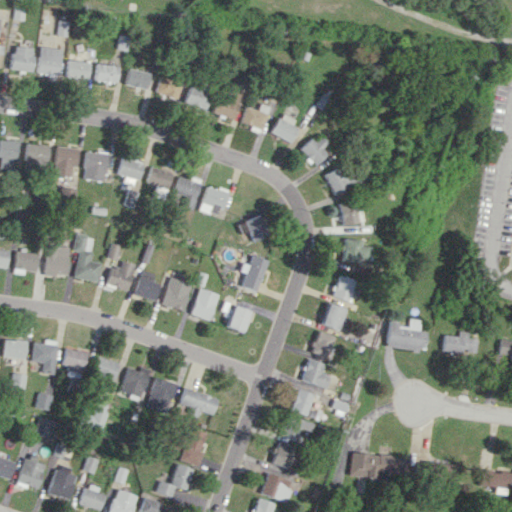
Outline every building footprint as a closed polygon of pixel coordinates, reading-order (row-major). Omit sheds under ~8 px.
[(66,35),(66,20),(56,20),(55,35),(66,35)] [(31,47),(10,46),(9,69),(30,70),(31,47)] [(35,73),(57,74),(58,48),(36,47),(35,73)] [(87,62),(64,59),(62,76),(84,79),(87,62)] [(115,65),(93,63),(92,80),(114,82),(115,65)] [(143,88),(147,72),(125,68),(122,84),(143,88)] [(173,99),(179,81),(158,74),(152,91),(173,99)] [(202,109),(208,92),(188,85),(182,101),(202,109)] [(215,94),(209,112),(230,118),(239,91),(225,86),(221,96),(215,94)] [(263,112),(242,106),(237,123),(259,128),(263,112)] [(286,142),(295,124),(276,114),(266,132),(286,142)] [(323,142),(315,133),(297,150),(310,165),(323,153),(318,148),(323,142)] [(0,168),(6,169),(5,181),(14,182),(16,168),(8,167),(9,158),(14,158),(16,141),(0,138),(0,168)] [(44,167),(46,145),(23,143),(21,165),(44,167)] [(74,147),(53,145),(50,175),(71,177),(74,147)] [(104,151),(82,150),(81,179),(103,180),(104,151)] [(140,163),(119,156),(114,172),(135,179),(140,163)] [(164,189),(169,172),(148,165),(142,182),(164,189)] [(320,174),(329,193),(348,184),(340,165),(320,174)] [(171,193),(192,200),(198,178),(187,175),(186,179),(176,176),(171,193)] [(224,191),(204,183),(195,209),(215,216),(224,191)] [(131,207),(135,191),(125,189),(121,205),(131,207)] [(337,225),(353,222),(350,199),(334,202),(337,225)] [(233,223),(237,234),(245,231),(249,240),(264,235),(256,215),(233,223)] [(98,262),(87,260),(91,236),(75,234),(68,276),(96,281),(98,262)] [(365,261),(366,245),(356,245),(356,239),(339,238),(338,260),(365,261)] [(115,258),(117,244),(107,243),(105,257),(115,258)] [(65,275),(66,246),(43,245),(42,274),(65,275)] [(34,270),(35,252),(13,250),(12,268),(34,270)] [(242,272),(237,285),(253,290),(263,259),(248,254),(244,264),(238,262),(235,270),(242,272)] [(131,262),(119,260),(117,267),(107,265),(104,284),(126,288),(131,262)] [(150,281),(152,274),(138,269),(130,294),(152,300),(157,283),(150,281)] [(350,279),(333,274),(327,296),(344,301),(350,279)] [(158,303),(179,310),(188,283),(167,276),(158,303)] [(214,293),(196,287),(188,313),(206,319),(214,293)] [(316,324),(334,329),(339,307),(322,303),(316,324)] [(244,308),(227,305),(223,327),(240,331),(244,308)] [(380,345),(419,350),(421,331),(414,330),(415,319),(403,318),(402,326),(392,325),(393,321),(383,320),(380,345)] [(329,335),(313,330),(307,351),(323,356),(329,335)] [(438,350),(473,353),(475,338),(466,337),(466,331),(455,330),(454,335),(439,334),(438,350)] [(0,351),(0,355),(22,358),(24,341),(2,338),(0,351)] [(40,362),(39,372),(52,373),(55,340),(42,339),(41,342),(30,341),(28,361),(40,362)] [(511,341),(497,340),(495,358),(511,359),(511,341)] [(60,364),(66,366),(64,375),(79,378),(84,351),(63,347),(60,364)] [(116,362),(96,355),(88,381),(108,388),(116,362)] [(318,371),(321,364),(304,358),(297,378),(321,387),(326,373),(318,371)] [(117,391),(138,397),(147,368),(137,365),(136,370),(124,366),(117,391)] [(172,382),(150,377),(143,405),(166,410),(172,382)] [(194,415),(197,409),(208,414),(214,399),(182,386),(175,402),(187,407),(185,411),(194,415)] [(309,394),(293,389),(286,409),(302,414),(309,394)] [(33,406),(46,409),(50,395),(36,391),(33,406)] [(110,400),(97,395),(90,414),(83,411),(79,423),(99,431),(110,400)] [(45,437),(51,421),(33,414),(27,430),(45,437)] [(307,430),(309,421),(282,415),(277,437),(296,441),(298,428),(307,430)] [(192,465),(203,432),(186,427),(183,436),(175,433),(168,457),(192,465)] [(286,467),(291,446),(273,442),(268,462),(286,467)] [(343,474),(381,479),(382,472),(401,474),(403,458),(346,450),(343,474)] [(34,462),(35,455),(23,452),(15,483),(35,489),(42,464),(34,462)] [(12,461),(0,457),(0,475),(7,478),(12,461)] [(427,476),(452,478),(454,461),(428,459),(427,476)] [(66,473),(68,467),(55,463),(46,493),(65,499),(73,475),(66,473)] [(171,486),(182,489),(189,468),(173,463),(167,483),(156,480),(152,491),(168,496),(171,486)] [(477,487),(511,486),(511,469),(477,470),(477,487)] [(282,501),(286,488),(283,488),(285,479),(263,472),(256,493),(282,501)] [(96,510),(102,491),(81,485),(75,504),(96,510)] [(128,511),(133,494),(112,489),(106,511),(128,511)] [(267,511),(270,502),(254,497),(248,511),(267,511)] [(162,511),(164,505),(139,498),(135,511),(162,511)]
